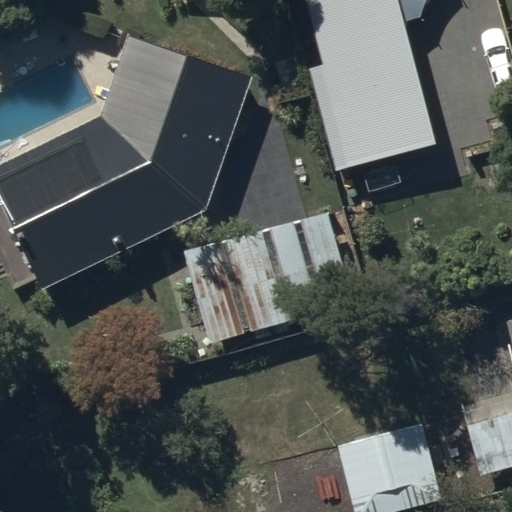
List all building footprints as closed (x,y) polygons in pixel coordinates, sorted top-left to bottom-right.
[(339,156),(441,127),(406,0),(316,0),(330,52),(313,57),(339,156)] [(209,198),(256,66),(135,21),(102,110),(0,155),(0,174),(49,272),(209,198)] [(307,205),(188,236),(213,333),(332,303),(307,205)] [(511,386),(468,398),(486,464),(511,456),(511,386)] [(446,493),(427,412),(346,430),(364,511),(446,493)]
